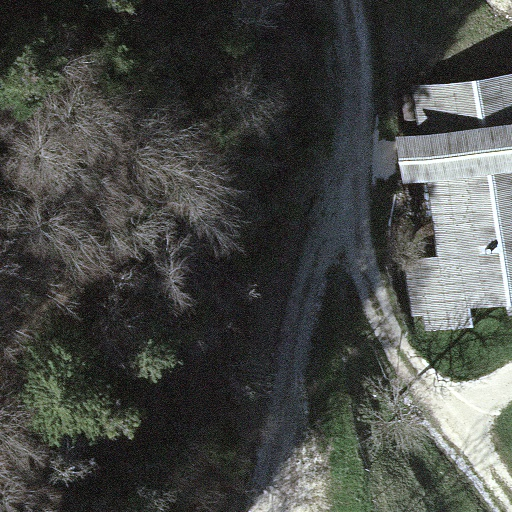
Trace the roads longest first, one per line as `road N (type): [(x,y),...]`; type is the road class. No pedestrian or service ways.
road 1 (track): [(345,0),(355,48),(352,140),(307,286),(264,511)]
road 2 (track): [(346,167),(366,279),(386,330),(511,496)]
